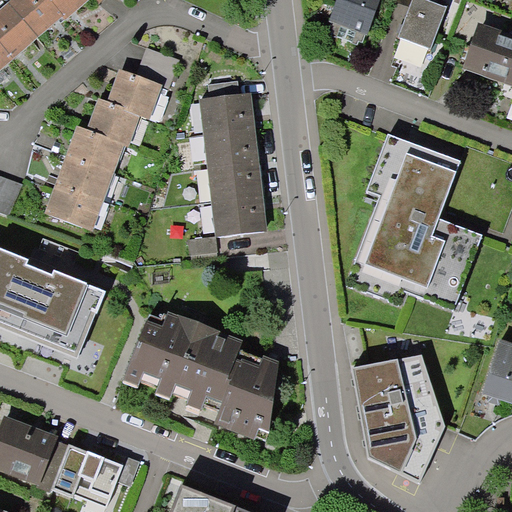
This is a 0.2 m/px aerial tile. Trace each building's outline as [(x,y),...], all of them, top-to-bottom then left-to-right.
[(33,38),(58,16),(43,0),(16,0),(7,9),(33,38)] [(43,0),(58,16),(61,20),(83,0),(89,0),(93,4),(97,0),(43,0)] [(327,42),(350,50),(352,45),(356,47),(360,37),(362,38),(375,0),(334,0),(326,25),(328,26),(324,36),(329,37),(327,42)] [(410,2),(393,44),(426,56),(442,14),(410,2)] [(0,51),(8,60),(33,38),(7,9),(0,14),(0,51)] [(511,47),(474,35),(461,73),(511,90),(511,47)] [(144,50),(133,80),(162,91),(165,92),(176,62),(144,50)] [(159,117),(165,100),(161,94),(162,91),(133,80),(118,75),(106,107),(135,117),(150,123),(151,120),(159,117)] [(208,85),(209,98),(200,99),(205,135),(254,129),(250,92),(241,94),(238,81),(208,85)] [(97,104),(86,135),(118,147),(123,149),(135,117),(106,107),(97,104)] [(258,163),(254,129),(205,135),(208,168),(258,163)] [(107,175),(118,147),(86,135),(76,132),(66,160),(107,175)] [(502,233),(511,206),(511,163),(466,146),(459,165),(386,137),(364,194),(378,199),(344,288),(397,308),(402,295),(452,314),(481,238),(437,222),(442,210),(502,233)] [(97,204),(107,175),(66,160),(56,189),(97,204)] [(262,196),(258,163),(208,168),(212,202),(262,196)] [(17,192),(0,185),(0,219),(6,222),(17,192)] [(86,232),(97,204),(56,189),(45,217),(86,232)] [(266,230),(262,196),(212,202),(216,235),(266,230)] [(191,241),(192,255),(218,252),(216,238),(191,241)] [(0,327),(77,358),(95,312),(97,313),(106,291),(86,283),(86,282),(53,269),(52,273),(27,263),(29,258),(0,246),(0,327)] [(242,340),(168,310),(167,315),(164,313),(161,319),(150,314),(146,320),(123,380),(218,416),(215,424),(256,439),(259,428),(269,433),(278,362),(263,356),(261,358),(239,349),(242,340)] [(483,396),(511,404),(511,347),(500,344),(483,396)] [(422,354),(351,367),(367,457),(420,483),(446,426),(422,354)] [(32,492),(47,498),(65,450),(0,425),(0,474),(34,487),(32,492)] [(117,463),(87,448),(57,508),(65,511),(95,511),(112,479),(110,478),(117,463)] [(251,511),(181,484),(169,511),(251,511)]
